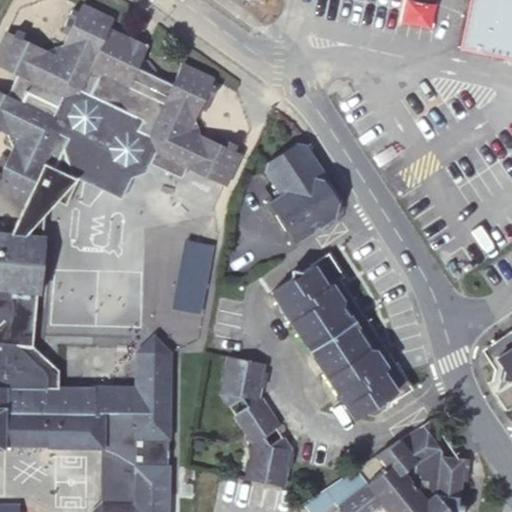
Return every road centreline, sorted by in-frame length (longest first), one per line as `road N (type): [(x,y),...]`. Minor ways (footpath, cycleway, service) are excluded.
road 1 (residential): [(179,0),(305,95),(427,283),(442,341)]
road 2 (residential): [(442,341),(454,381),(511,472)]
